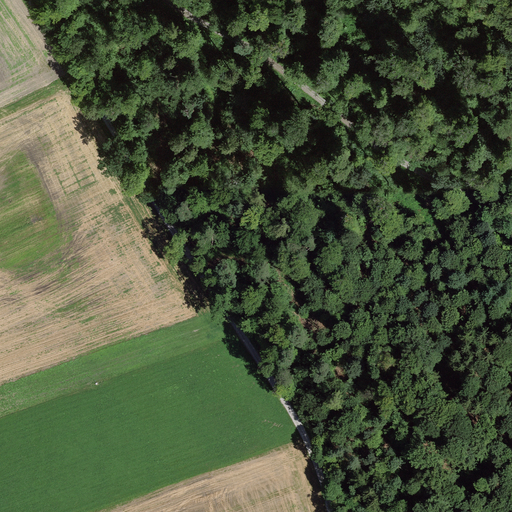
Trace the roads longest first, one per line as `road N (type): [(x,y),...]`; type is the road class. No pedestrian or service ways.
road 1 (track): [(328,511),(301,431),(28,0)]
road 2 (track): [(511,223),(401,165),(278,70),(165,0)]
